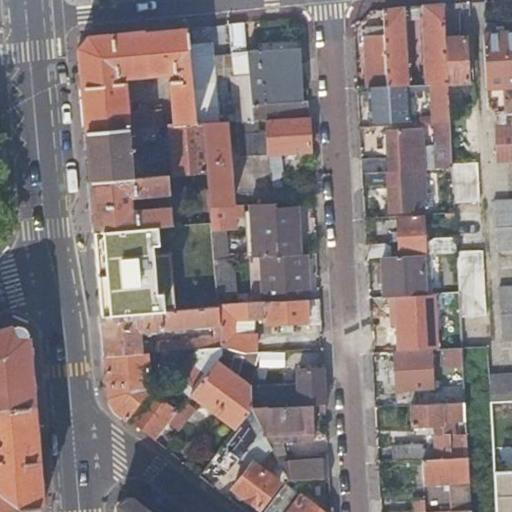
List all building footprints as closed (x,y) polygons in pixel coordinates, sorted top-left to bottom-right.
[(423,16),(427,83),(448,83),(445,38),(443,4),(422,6),(422,10),(417,11),(417,16),(423,16)] [(386,85),(407,84),(403,18),(407,18),(407,12),(402,12),(402,8),(382,10),(383,34),(366,35),(368,86),(386,85)] [(230,24),(234,77),(249,76),(247,51),(244,22),(230,24)] [(175,125),(195,123),(195,119),(187,44),(186,28),(89,37),(79,47),(86,132),(131,128),(127,83),(127,82),(122,82),(121,77),(133,76),(133,79),(136,79),(136,76),(149,75),(149,77),(154,77),(154,75),(175,73),(180,76),(180,79),(171,80),(175,125)] [(511,31),(483,33),(486,87),(503,87),(504,111),(496,111),(497,128),(495,128),(497,162),(511,160),(511,31)] [(445,38),(448,83),(467,82),(464,37),(445,38)] [(209,42),(187,44),(195,119),(216,117),(215,106),(209,42)] [(266,119),(309,117),(308,101),(303,101),(299,49),(247,51),(249,76),(253,120),(258,120),(266,119)] [(236,115),(236,121),(253,120),(249,76),(234,77),(233,77),(235,105),(235,108),(236,115)] [(448,83),(427,83),(412,84),(413,91),(430,90),(431,117),(420,117),(420,124),(439,123),(450,123),(448,83)] [(408,120),(407,84),(386,85),(368,86),(369,122),(408,120)] [(215,106),(216,117),(236,115),(235,108),(235,105),(215,106)] [(140,127),(141,127),(164,125),(163,109),(139,111),(140,127)] [(238,155),(310,152),(309,117),(266,119),(267,131),(259,132),(258,120),(253,120),(236,121),(238,155)] [(210,207),(233,205),(225,122),(203,123),(207,172),(210,207)] [(172,175),(207,172),(203,123),(195,123),(175,125),(168,125),(172,175)] [(451,147),(450,123),(439,123),(441,147),(451,147)] [(86,132),(90,182),(134,178),(133,152),(135,152),(134,148),(142,148),(141,127),(140,127),(131,128),(86,132)] [(386,157),(360,157),(361,172),(387,171),(423,169),(436,169),(436,158),(422,157),(420,130),(385,131),(386,157)] [(477,162),(452,164),(452,168),(454,203),(480,202),(477,162)] [(423,169),(387,171),(389,211),(425,209),(423,169)] [(145,228),(172,226),(171,208),(135,211),(135,214),(131,214),(129,193),(134,193),(135,195),(169,192),(168,175),(134,178),(90,182),(95,232),(145,228)] [(511,249),(511,200),(492,202),(494,250),(511,249)] [(266,255),(296,254),(293,209),(275,210),(275,203),(250,204),(253,256),(256,256),(266,255)] [(233,205),(210,207),(214,258),(229,257),(227,230),(238,229),(238,217),(243,216),(242,205),(233,205)] [(457,253),(456,241),(428,242),(427,232),(422,233),(421,216),(397,217),(400,256),(422,255),(457,253)] [(152,312),(145,228),(95,232),(102,317),(152,312)] [(382,244),(365,245),(366,257),(387,256),(390,256),(390,247),(382,244)] [(308,291),(306,254),(296,254),(266,255),(267,274),(282,274),(283,292),(308,291)] [(400,256),(390,256),(387,256),(388,296),(425,295),(422,255),(400,256)] [(483,257),(457,258),(459,293),(460,317),(486,316),(483,257)] [(511,340),(511,288),(496,289),(498,341),(511,340)] [(320,321),(318,298),(218,304),(218,306),(219,324),(220,336),(221,346),(243,352),(254,352),(258,352),(257,336),(236,337),(235,320),(249,319),(249,317),(257,317),(265,317),(265,323),(320,321)] [(219,324),(218,306),(152,312),(102,317),(105,355),(143,352),(141,331),(219,324)] [(257,336),(257,317),(249,317),(249,319),(235,320),(236,337),(257,336)] [(15,325),(0,329),(0,409),(33,407),(27,333),(15,325)] [(200,347),(221,346),(220,336),(149,342),(150,352),(200,347)] [(193,392),(216,361),(222,354),(221,346),(200,347),(173,384),(189,396),(193,392)] [(463,367),(462,347),(444,348),(446,368),(453,368),(463,367)] [(430,349),(392,351),(395,405),(410,405),(441,403),(440,393),(427,393),(427,389),(432,389),(430,349)] [(276,368),(276,351),(258,352),(254,352),(252,369),(276,368)] [(152,387),(148,352),(143,352),(105,355),(108,396),(114,408),(128,418),(150,389),(152,387)] [(253,408),(251,386),(216,361),(193,392),(237,428),(253,408)] [(465,403),(463,367),(453,368),(455,403),(465,403)] [(323,373),(322,368),(295,369),(296,384),(251,386),(253,408),(300,405),(324,404),(323,373)] [(489,403),(511,401),(511,374),(487,375),(489,403)] [(156,440),(178,411),(150,389),(128,418),(156,440)] [(468,458),(465,403),(455,403),(453,403),(447,403),(441,403),(410,405),(411,425),(434,424),(435,449),(421,450),(421,446),(394,447),(393,461),(421,460),(468,458)] [(325,411),(324,404),(300,405),(253,408),(255,412),(269,442),(281,441),(314,440),(312,412),(325,411)] [(0,508),(20,507),(42,506),(33,407),(0,409),(0,508)] [(255,412),(253,408),(237,428),(240,430),(255,412)] [(240,430),(237,428),(224,444),(238,456),(250,465),(253,462),(279,483),(284,486),(285,485),(288,480),(280,463),(269,442),(255,412),(240,430)] [(280,463),(282,462),(281,441),(269,442),(280,463)] [(238,456),(224,444),(200,474),(211,482),(226,469),(227,469),(238,456)] [(511,447),(497,448),(497,466),(511,465),(511,447)] [(328,478),(327,458),(282,462),(280,463),(288,480),(328,478)] [(470,509),(468,458),(421,460),(422,484),(447,483),(449,510),(470,509)] [(259,507),(279,483),(253,462),(250,465),(233,487),(259,507)] [(511,511),(511,471),(493,473),(495,511),(511,511)] [(322,511),(285,485),(284,486),(264,511),(322,511)] [(150,511),(131,497),(118,505),(118,511),(150,511)]
